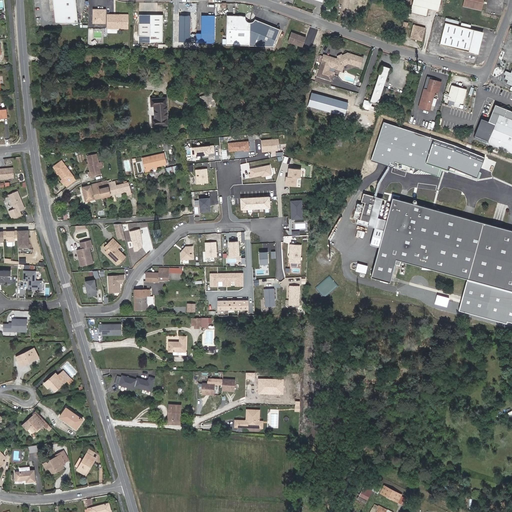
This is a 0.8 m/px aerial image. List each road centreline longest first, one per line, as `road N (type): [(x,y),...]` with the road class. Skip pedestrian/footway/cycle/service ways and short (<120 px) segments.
road 1 (residential): [(256,0),(478,72),(489,66),(511,5)]
road 2 (residential): [(73,309),(118,304),(180,230),(227,225)]
road 3 (tertiary): [(73,309),(126,484)]
road 4 (tertiary): [(33,147),(70,299)]
road 5 (track): [(200,436),(287,442),(291,511)]
road 6 (tertiary): [(21,0),(33,147)]
road 7 (residential): [(126,484),(44,499),(0,495)]
